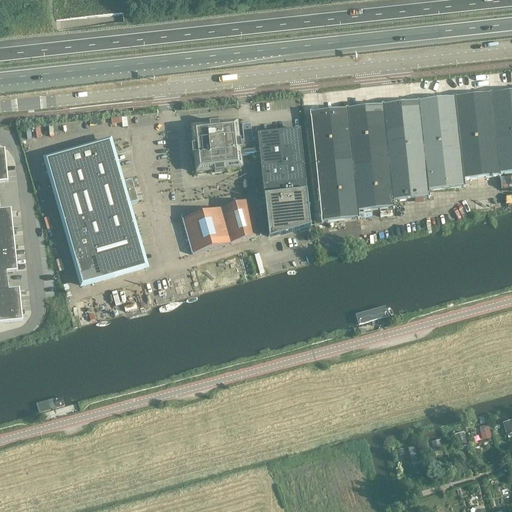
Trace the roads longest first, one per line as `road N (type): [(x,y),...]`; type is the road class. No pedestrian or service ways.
road 1 (tertiary): [(0,441),(511,300)]
road 2 (secondary): [(0,108),(511,52)]
road 3 (motorway): [(511,0),(0,55)]
road 4 (motorway): [(0,78),(511,23)]
